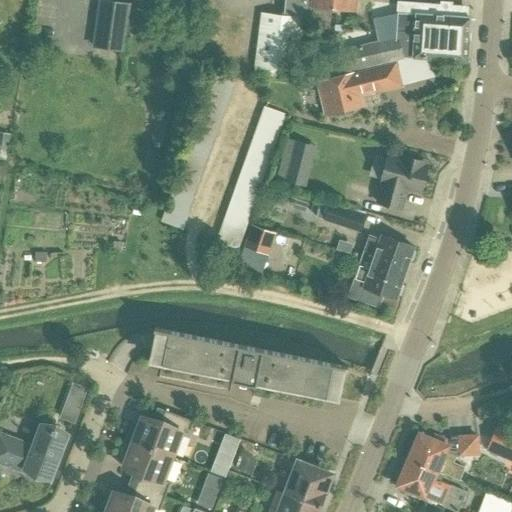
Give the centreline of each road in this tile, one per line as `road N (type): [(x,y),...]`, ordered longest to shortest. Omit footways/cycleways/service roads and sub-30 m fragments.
road 1 (residential): [(379,435),(443,269),(487,89)]
road 2 (residential): [(111,374),(379,435)]
road 3 (residential): [(111,374),(56,511)]
